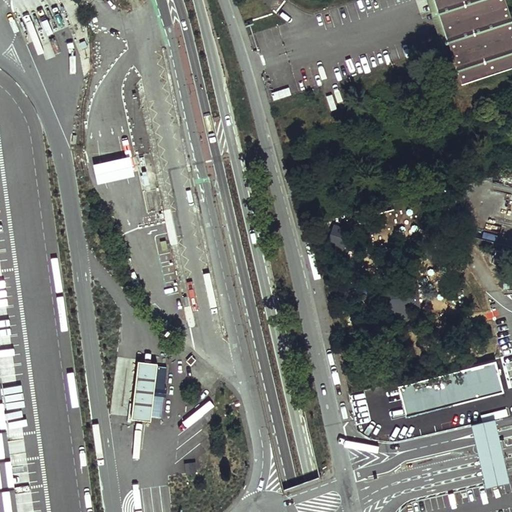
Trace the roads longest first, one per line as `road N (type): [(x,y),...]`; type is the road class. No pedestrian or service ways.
road 1 (primary): [(315,511),(197,0)]
road 2 (primary): [(176,0),(294,511)]
road 3 (residential): [(160,0),(262,448),(257,501)]
road 4 (residential): [(344,480),(275,188),(220,0)]
